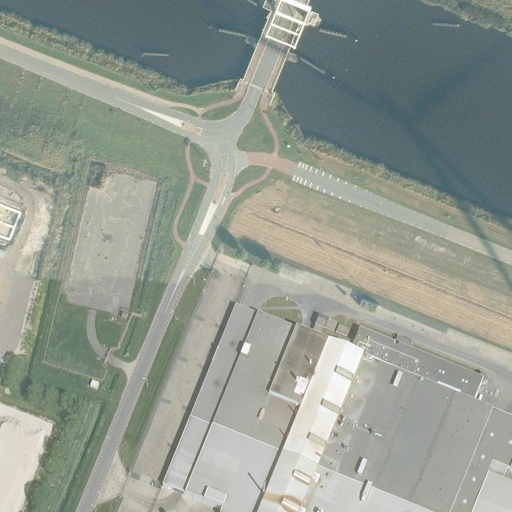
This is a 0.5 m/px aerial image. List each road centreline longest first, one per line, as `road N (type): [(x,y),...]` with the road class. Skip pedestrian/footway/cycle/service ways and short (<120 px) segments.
road 1 (tertiary): [(79,511),(225,161)]
road 2 (unclassified): [(511,257),(271,160),(225,161)]
road 3 (tertiary): [(221,130),(193,129),(0,49)]
road 4 (tertiary): [(221,130),(238,122),(290,0)]
